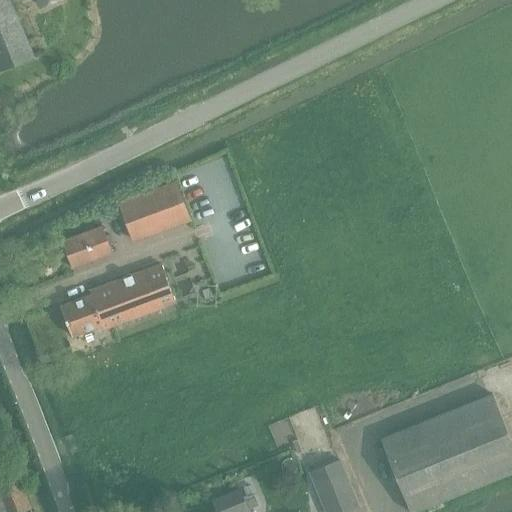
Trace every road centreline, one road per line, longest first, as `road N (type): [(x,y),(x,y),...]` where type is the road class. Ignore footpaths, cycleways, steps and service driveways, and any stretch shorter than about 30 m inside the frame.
road 1 (unclassified): [(434,0),(0,205)]
road 2 (unclassified): [(67,511),(0,334)]
